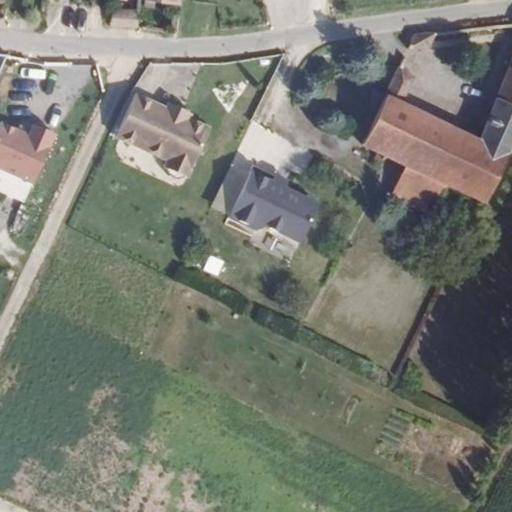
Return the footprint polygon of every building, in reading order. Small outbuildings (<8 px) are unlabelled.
[(138,26),(140,10),(115,7),(112,25),(138,26)] [(429,52),(436,36),(419,38),(414,47),(429,52)] [(492,198),(511,155),(511,54),(474,130),(413,101),(419,90),(399,81),(372,141),(415,162),(401,192),(440,210),(455,181),(492,198)] [(46,143),(63,105),(44,96),(26,133),(46,143)] [(195,180),(217,131),(195,121),(174,111),(142,96),(123,139),(175,163),(171,170),(173,171),(176,179),(183,182),(195,180)] [(197,116),(176,106),(174,111),(195,121),(197,116)] [(30,162),(36,148),(6,131),(0,147),(0,162),(11,168),(1,187),(0,188),(0,190),(22,201),(27,188),(21,185),(27,171),(30,162)] [(27,188),(34,174),(27,171),(21,185),(27,188)] [(307,245),(327,206),(259,174),(237,221),(263,233),(275,229),(307,245)] [(0,236),(5,239),(22,201),(0,190),(0,188),(1,187),(0,187),(0,236)] [(273,251),(293,257),(297,242),(278,236),(273,251)]
